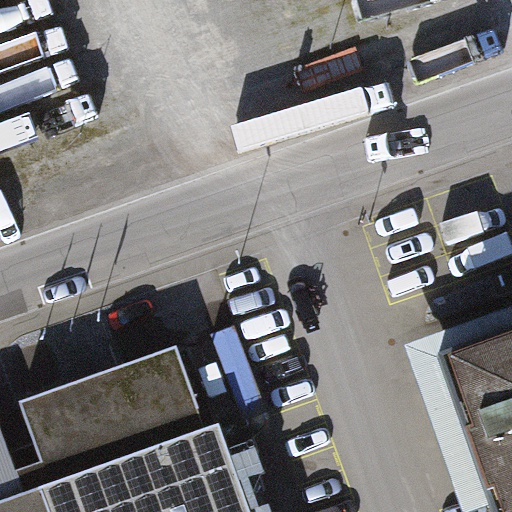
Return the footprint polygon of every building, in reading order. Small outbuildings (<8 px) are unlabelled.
[(508,511),(511,511),(511,324),(452,345),(508,511)] [(17,475),(25,498),(30,511),(250,511),(240,484),(232,461),(220,428),(207,433),(177,350),(20,406),(41,466),(17,475)] [(0,507),(25,498),(17,475),(0,427),(0,507)] [(256,452),(232,461),(240,484),(264,475),(256,452)] [(0,511),(30,511),(25,498),(0,507),(0,511)]
